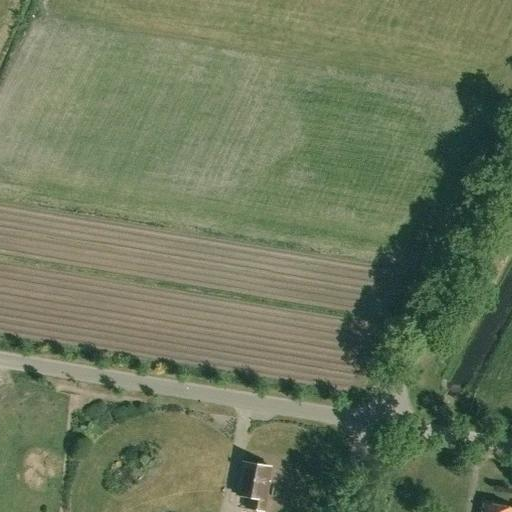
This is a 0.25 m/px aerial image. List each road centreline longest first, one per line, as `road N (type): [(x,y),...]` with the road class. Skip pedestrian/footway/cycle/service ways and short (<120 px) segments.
road 1 (unclassified): [(374,423),(0,360)]
road 2 (unclassified): [(374,423),(511,162)]
road 3 (unclassified): [(374,423),(511,446)]
